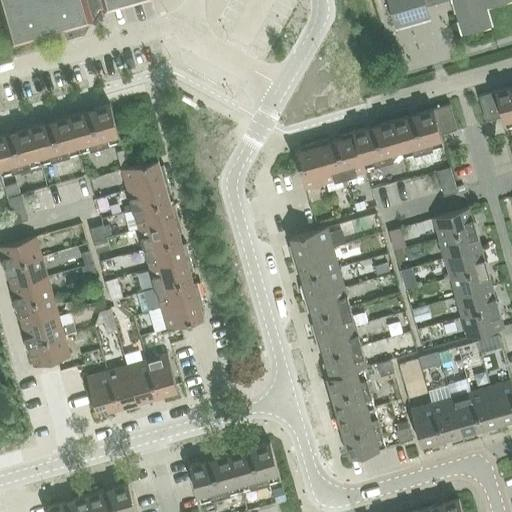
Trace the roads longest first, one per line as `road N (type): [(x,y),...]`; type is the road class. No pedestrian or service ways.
road 1 (tertiary): [(291,398),(233,189),(317,23),(319,0)]
road 2 (tertiary): [(0,480),(291,398)]
road 3 (unclassified): [(480,471),(466,464),(347,497),(326,495),(291,398)]
road 4 (residential): [(511,264),(472,125)]
